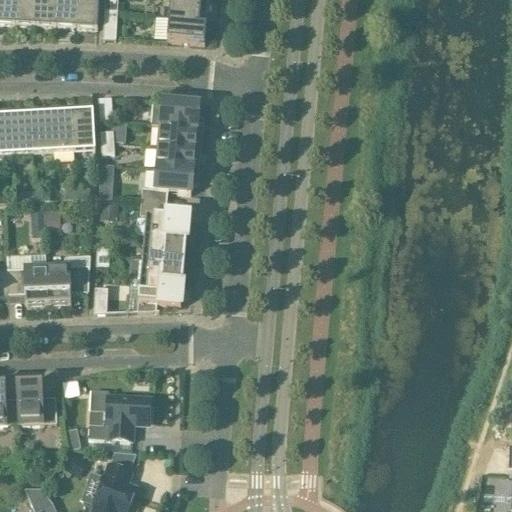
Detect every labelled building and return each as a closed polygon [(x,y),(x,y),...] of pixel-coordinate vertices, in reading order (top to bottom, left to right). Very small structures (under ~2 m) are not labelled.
[(0,0),(0,27),(15,28),(16,0),(0,0)] [(16,0),(15,28),(36,30),(37,0),(16,0)] [(37,0),(36,30),(56,31),(57,0),(37,0)] [(57,0),(56,31),(76,32),(78,0),(57,0)] [(78,0),(76,32),(97,33),(99,0),(78,0)] [(185,0),(171,0),(169,21),(207,25),(209,2),(185,0)] [(105,3),(105,15),(118,16),(118,4),(105,3)] [(116,44),(118,16),(105,15),(103,44),(116,44)] [(205,48),(207,25),(169,21),(167,45),(205,48)] [(99,104),(100,126),(113,125),(111,103),(99,104)] [(152,129),(162,130),(203,134),(204,121),(198,121),(199,111),(154,107),(152,129)] [(93,114),(72,115),(74,156),(95,154),(93,114)] [(74,156),(72,115),(52,117),(54,157),(74,156)] [(52,117),(31,118),(33,158),(54,157),(52,117)] [(33,158),(31,118),(11,119),(13,159),(33,158)] [(0,159),(13,159),(11,119),(0,119),(0,159)] [(201,155),(203,134),(162,130),(160,152),(201,155)] [(114,147),(113,136),(100,137),(101,148),(114,147)] [(114,147),(101,148),(102,159),(114,159),(114,147)] [(201,155),(160,152),(158,173),(199,177),(201,155)] [(198,189),(199,177),(158,173),(156,194),(143,193),(141,206),(167,209),(168,196),(191,198),(192,189),(198,189)] [(112,204),(113,187),(100,186),(99,203),(112,204)] [(76,194),(76,203),(91,202),(90,193),(76,194)] [(76,194),(61,195),(62,204),(76,203),(76,194)] [(35,196),(36,205),(50,204),(50,195),(35,196)] [(35,196),(21,196),(21,206),(36,205),(35,196)] [(101,205),(100,224),(117,225),(119,207),(101,205)] [(167,209),(141,206),(140,220),(146,221),(144,242),(187,246),(189,223),(166,221),(167,209)] [(31,216),(35,220),(44,219),(43,211),(31,212),(31,216)] [(60,229),(59,212),(45,213),(46,230),(60,229)] [(185,267),(187,246),(144,242),(142,263),(185,267)] [(97,248),(97,260),(109,260),(110,249),(97,248)] [(109,272),(109,260),(97,260),(96,271),(109,272)] [(47,273),(48,308),(71,307),(71,298),(89,297),(90,261),(66,262),(58,272),(47,273)] [(140,285),(183,289),(185,267),(142,263),(132,263),(130,284),(140,285)] [(48,308),(47,273),(7,274),(9,300),(25,299),(26,309),(48,308)] [(0,300),(9,300),(7,274),(0,274),(0,300)] [(181,311),(183,289),(140,285),(137,317),(156,316),(157,309),(181,311)] [(108,293),(95,293),(94,318),(107,318),(108,293)] [(61,387),(65,401),(78,397),(75,383),(61,387)] [(17,392),(18,404),(19,429),(57,428),(56,402),(42,403),(42,391),(17,392)] [(0,430),(19,429),(18,404),(5,404),(5,392),(0,392),(0,430)] [(89,443),(133,446),(134,430),(150,431),(151,403),(109,400),(109,396),(91,395),(89,443)] [(81,451),(79,442),(68,444),(70,454),(81,451)] [(72,455),(62,471),(74,477),(83,462),(72,455)] [(95,510),(94,511),(129,511),(137,491),(128,488),(132,476),(130,475),(136,458),(115,457),(111,469),(109,468),(105,480),(103,480),(93,509),(95,510)] [(42,493),(25,493),(33,511),(42,511),(53,508),(42,493)]
